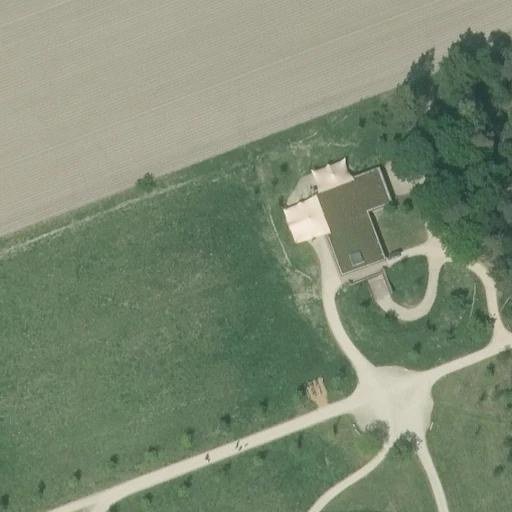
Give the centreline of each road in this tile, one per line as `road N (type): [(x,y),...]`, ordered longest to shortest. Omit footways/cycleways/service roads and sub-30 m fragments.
road 1 (track): [(66,511),(393,388)]
road 2 (track): [(511,343),(393,388),(441,511)]
road 3 (track): [(504,347),(482,273),(431,257),(427,300),(418,314),(401,316),(377,300),(371,281)]
road 4 (track): [(511,186),(420,221),(425,246)]
